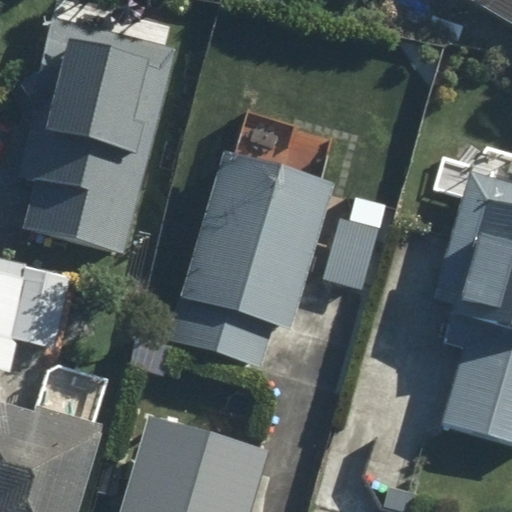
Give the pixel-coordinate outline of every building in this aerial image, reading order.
[(511,0),(482,0),(511,18),(511,0)] [(179,51),(55,20),(45,60),(65,65),(54,111),(41,108),(24,176),(37,179),(25,228),(129,253),(179,51)] [(278,326),(299,332),(341,185),(231,154),(178,340),(267,365),(278,326)] [(511,189),(464,178),(438,282),(459,287),(445,345),(465,350),(445,432),(511,448),(511,189)] [(0,260),(0,373),(17,376),(23,345),(64,352),(78,275),(0,260)] [(252,379),(176,357),(163,404),(239,425),(252,379)] [(0,511),(86,511),(122,384),(56,365),(44,409),(0,396),(0,511)] [(153,418),(127,511),(256,511),(273,450),(153,418)]
